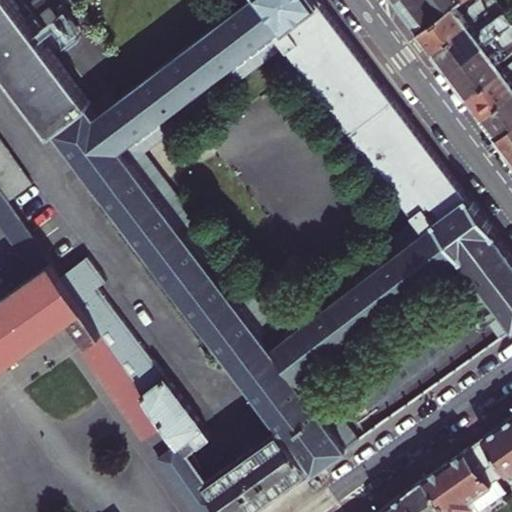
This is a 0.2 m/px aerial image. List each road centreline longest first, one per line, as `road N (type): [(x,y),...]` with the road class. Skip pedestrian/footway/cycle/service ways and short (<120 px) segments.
road 1 (residential): [(356,0),(511,204)]
road 2 (residential): [(511,373),(317,511)]
